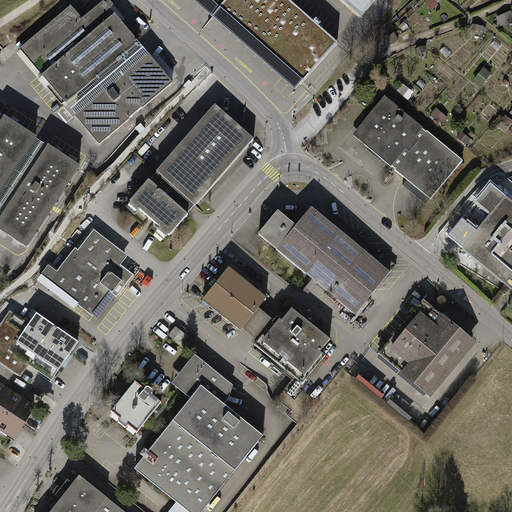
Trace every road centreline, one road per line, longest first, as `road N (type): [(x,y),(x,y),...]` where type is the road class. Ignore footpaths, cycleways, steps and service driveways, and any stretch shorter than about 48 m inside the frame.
road 1 (residential): [(7,511),(141,314),(260,183),(288,165)]
road 2 (residential): [(288,165),(335,185),(511,333)]
road 3 (residential): [(147,0),(274,117),(285,142)]
road 4 (track): [(356,80),(410,41),(511,3)]
